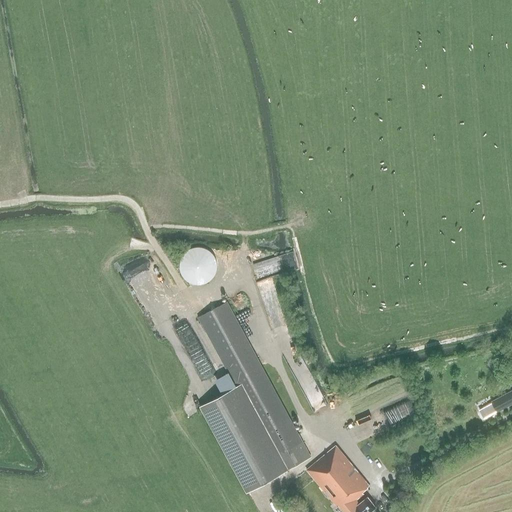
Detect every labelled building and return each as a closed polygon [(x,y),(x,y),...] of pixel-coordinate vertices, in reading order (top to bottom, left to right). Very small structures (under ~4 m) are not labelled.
[(236,387),(201,406),(203,409),(248,491),(311,457),(227,302),(198,317),(236,387)] [(222,379),(202,337),(188,344),(208,386),(222,379)] [(404,389),(398,372),(379,378),(384,395),(404,389)] [(511,403),(511,390),(511,389),(490,400),(497,412),(511,403)] [(369,511),(376,507),(368,497),(358,504),(355,500),(363,494),(362,492),(369,486),(335,446),(306,470),(336,506),(338,505),(343,511),(369,511)]
